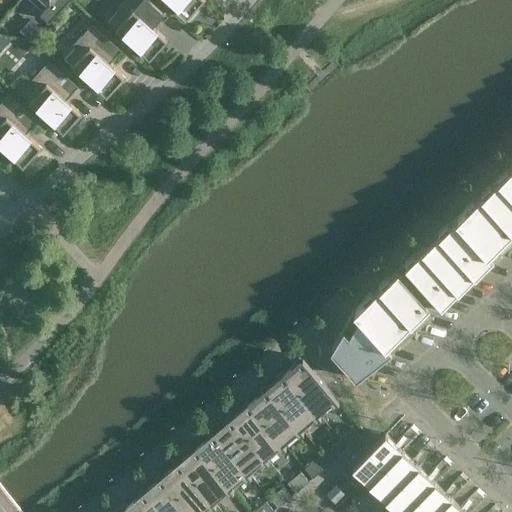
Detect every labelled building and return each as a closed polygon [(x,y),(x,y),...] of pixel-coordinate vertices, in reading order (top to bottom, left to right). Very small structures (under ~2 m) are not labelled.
[(32,0),(43,9),(41,12),(49,20),(67,0),(32,0)] [(160,49),(168,40),(152,26),(165,12),(150,0),(122,0),(116,7),(118,9),(108,21),(150,58),(159,48),(160,49)] [(198,8),(205,0),(169,0),(187,16),(196,6),(198,8)] [(31,15),(19,28),(30,38),(42,24),(31,15)] [(118,86),(126,77),(110,63),(122,49),(92,23),(73,44),(76,46),(65,57),(107,95),(116,85),(118,86)] [(0,57),(8,34),(0,30),(0,57)] [(74,123),(83,113),(67,99),(79,85),(49,59),(30,80),(32,82),(22,94),(64,131),(72,121),(74,123)] [(34,156),(42,147),(26,133),(38,119),(9,93),(0,102),(0,149),(3,147),(23,165),(32,155),(34,156)] [(511,165),(483,193),(439,232),(430,239),(354,308),(331,350),(357,378),(468,278),(511,238),(511,165)] [(339,399),(303,357),(285,372),(320,415),(321,414),(318,411),(331,400),(334,403),(339,399)] [(320,415),(285,372),(267,387),(303,429),(301,426),(314,415),(317,418),(320,415)] [(303,429),(267,387),(250,402),(285,444),(286,444),(283,441),(297,429),(299,433),(303,429)] [(285,444),(250,402),(232,416),(268,459),(266,455),(279,444),(282,447),(285,444)] [(268,459),(232,416),(215,431),(251,474),(251,473),(248,470),(262,459),(264,462),(268,459)] [(340,438),(348,447),(361,436),(353,426),(340,438)] [(251,474),(215,431),(197,446),(233,488),(234,488),(231,485),(244,473),(247,477),(251,474)] [(369,482),(402,448),(386,432),(353,466),(369,482)] [(336,441),(322,452),(330,462),(344,450),(336,441)] [(233,488),(197,446),(180,461),(216,503),(216,502),(214,499),(227,488),(230,491),(233,488)] [(386,498),(419,464),(402,448),(369,482),(386,498)] [(305,467),(313,476),(330,462),(322,452),(305,467)] [(216,503),(180,461),(163,475),(193,511),(198,511),(210,503),(212,506),(216,503)] [(400,511),(404,511),(435,480),(419,464),(386,498),(400,511)] [(287,482),(296,491),(309,480),(301,470),(287,482)] [(193,511),(163,475),(145,490),(163,511),(193,511)] [(435,511),(452,496),(435,480),(404,511),(435,511)] [(270,496),(278,506),(291,495),(283,485),(270,496)] [(163,511),(145,490),(128,505),(133,511),(163,511)] [(467,511),(468,511),(452,496),(435,511),(467,511)] [(266,500),(253,511),(271,511),(274,510),(266,500)]
